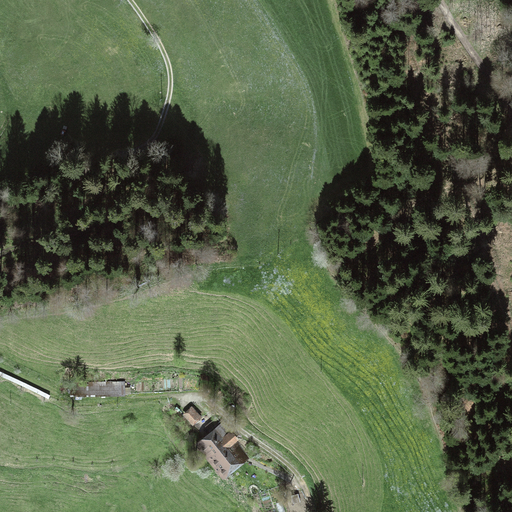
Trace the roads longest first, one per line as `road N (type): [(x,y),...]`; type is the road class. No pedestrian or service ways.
road 1 (track): [(0,200),(151,141),(170,97),(168,63),(129,0)]
road 2 (track): [(308,511),(303,486),(277,451),(192,397)]
road 3 (track): [(511,137),(428,0)]
